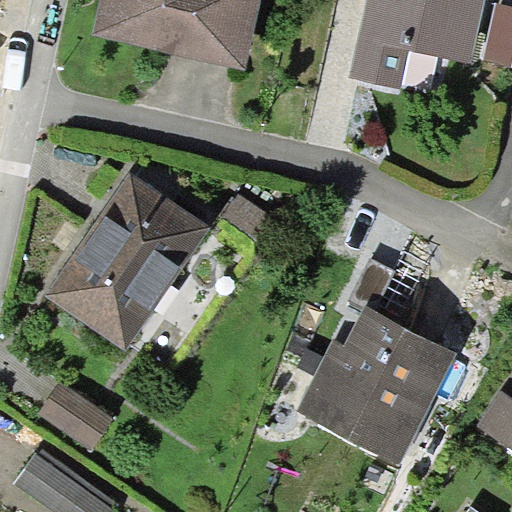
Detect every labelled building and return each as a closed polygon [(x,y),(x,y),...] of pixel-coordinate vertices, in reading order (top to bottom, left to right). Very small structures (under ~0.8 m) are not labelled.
[(100,0),(96,20),(234,50),(244,0),(100,0)] [(367,0),(353,70),(391,78),(400,36),(460,49),(471,0),(367,0)] [(511,52),(511,1),(504,0),(497,0),(487,48),(511,52)] [(128,173),(43,292),(116,344),(201,224),(128,173)] [(232,196),(218,216),(245,235),(259,215),(232,196)] [(333,338),(301,403),(400,451),(450,346),(365,305),(346,344),(333,338)] [(56,383),(39,409),(89,442),(106,416),(56,383)] [(501,394),(484,420),(511,438),(511,394),(509,399),(501,394)] [(38,452),(18,481),(62,511),(100,511),(109,500),(38,452)]
